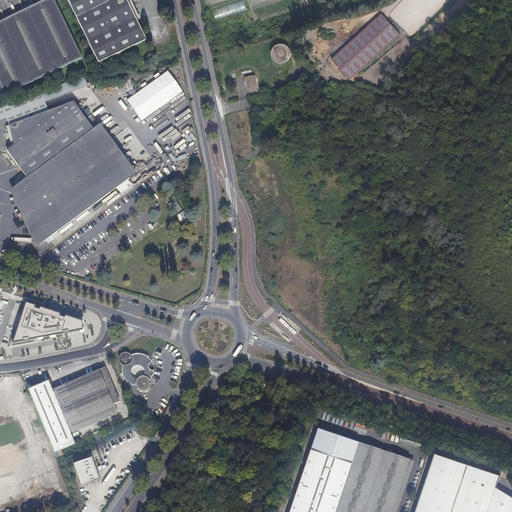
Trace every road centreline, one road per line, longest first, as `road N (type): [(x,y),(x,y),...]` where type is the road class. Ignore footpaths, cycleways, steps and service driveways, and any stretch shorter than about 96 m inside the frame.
road 1 (unknown): [(0,127),(87,91),(138,118),(167,160),(161,182),(53,257)]
road 2 (secondary): [(235,317),(230,175),(193,0)]
road 3 (secondary): [(174,0),(216,206),(211,287),(201,311)]
road 4 (secondary): [(235,355),(511,444)]
road 5 (secondary): [(511,429),(242,332)]
road 6 (secondary): [(192,354),(172,422),(115,511)]
road 7 (secondary): [(133,511),(179,448),(221,363)]
road 8 (tertiary): [(135,302),(0,263)]
road 9 (unknown): [(22,409),(46,483),(17,511)]
